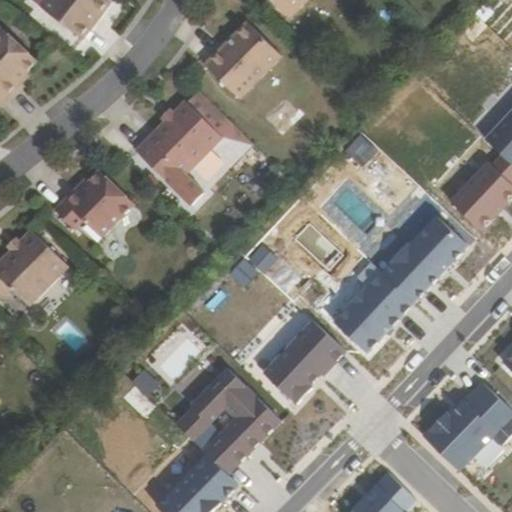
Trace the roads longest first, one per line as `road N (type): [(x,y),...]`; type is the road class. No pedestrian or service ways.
road 1 (residential): [(0,203),(69,122),(143,55),(182,0)]
road 2 (residential): [(511,276),(372,423)]
road 3 (residential): [(372,423),(463,511)]
road 4 (residential): [(372,423),(289,511)]
